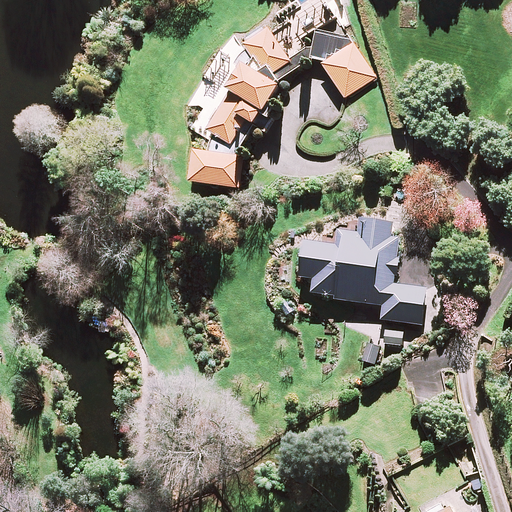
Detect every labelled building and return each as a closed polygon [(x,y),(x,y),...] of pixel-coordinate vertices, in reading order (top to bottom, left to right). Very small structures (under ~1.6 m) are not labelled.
[(303,41),(337,20),(327,4),(293,26),(303,41)] [(274,31),(250,47),(267,72),(273,69),(278,76),(296,63),(274,31)] [(378,79),(357,46),(326,66),(347,99),(378,79)] [(211,133),(237,148),(251,124),(262,131),(286,90),(251,68),(211,133)] [(198,154),(195,185),(207,186),(244,191),(248,160),(198,154)] [(405,258),(403,258),(404,241),(394,239),(396,225),(364,222),(362,235),(343,233),(341,248),(310,245),(306,280),(318,281),(316,295),(338,297),(337,302),(387,307),(385,322),(426,327),(430,290),(399,287),(400,278),(403,278),(405,258)]
